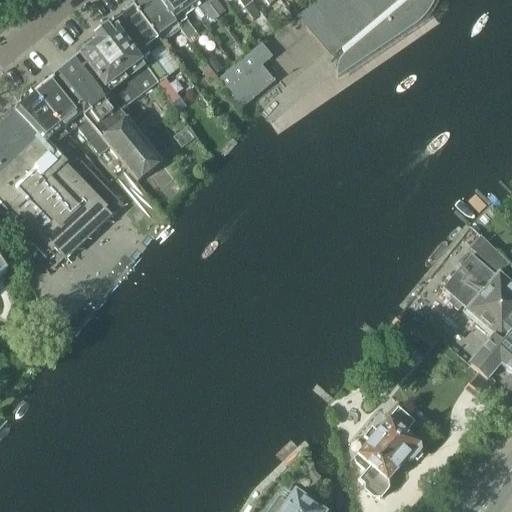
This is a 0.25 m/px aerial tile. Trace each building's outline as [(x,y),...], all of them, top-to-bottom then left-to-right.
[(175,26),(156,0),(141,0),(132,8),(133,9),(156,39),(175,26)] [(193,13),(183,0),(156,0),(175,26),(188,41),(196,35),(184,19),(193,13)] [(219,20),(204,0),(183,0),(193,13),(200,23),(206,19),(209,23),(213,24),(219,20)] [(204,0),(217,17),(224,13),(215,0),(204,0)] [(236,0),(244,11),(252,5),(253,4),(250,0),(236,0)] [(317,0),(296,18),(318,44),(328,57),(337,49),(342,54),(339,56),(337,59),(336,61),(335,63),(334,66),(333,69),(333,71),(333,73),(333,76),(334,79),(415,24),(416,22),(420,20),(423,16),(424,15),(427,12),(430,8),(432,4),(433,2),(434,0),(317,0)] [(252,5),(244,11),(252,21),(260,15),(252,5)] [(156,39),(133,9),(112,25),(115,29),(157,85),(165,80),(166,79),(144,50),(157,40),(156,39)] [(157,85),(115,29),(110,33),(109,31),(102,31),(96,36),(95,42),(96,44),(77,58),(79,60),(120,112),(157,85)] [(272,58),(261,45),(232,68),(217,81),(240,111),(274,83),(261,67),(272,58)] [(222,70),(214,59),(206,64),(215,76),(222,70)] [(120,112),(79,60),(52,81),(53,83),(117,161),(137,184),(152,173),(162,164),(127,120),(120,112)] [(211,84),(216,80),(209,71),(204,74),(211,84)] [(117,161),(53,83),(46,88),(45,86),(44,85),(43,85),(42,85),(41,84),(39,85),(37,85),(29,92),(68,137),(76,130),(99,158),(107,168),(117,161)] [(68,137),(29,92),(21,98),(20,99),(20,100),(19,100),(19,101),(19,102),(19,103),(19,104),(19,105),(20,106),(21,108),(14,113),(15,114),(68,171),(77,162),(60,143),(68,137)] [(179,100),(171,105),(176,113),(184,108),(179,100)] [(105,210),(68,171),(15,114),(14,115),(13,114),(0,126),(0,205),(8,214),(4,218),(54,271),(63,261),(64,263),(110,219),(103,211),(105,210)] [(121,209),(77,162),(68,171),(105,210),(103,211),(110,219),(121,209)] [(494,277),(497,279),(509,265),(480,237),(469,249),(497,274),(494,277)] [(511,292),(497,279),(494,277),(471,256),(442,290),(496,336),(469,367),(486,381),(499,366),(511,377),(511,292)] [(414,350),(427,335),(402,313),(389,329),(414,350)] [(412,462),(420,453),(419,445),(405,434),(413,424),(397,410),(377,434),(371,429),(363,439),(368,444),(354,461),(356,465),(365,472),(358,481),(364,487),(364,492),(373,499),(381,499),(389,490),(387,483),(405,462),(412,462)] [(322,511),(315,506),(313,508),(295,495),(287,506),(284,506),(282,507),(281,508),(278,509),(277,511),(276,511),(322,511)]
